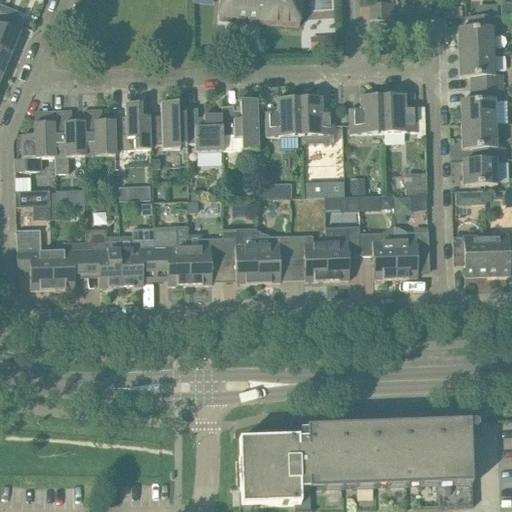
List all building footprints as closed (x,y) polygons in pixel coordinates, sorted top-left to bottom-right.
[(300,0),(221,0),(219,22),(298,29),(300,0)] [(393,21),(392,5),(369,6),(370,22),(393,21)] [(17,14),(0,8),(0,20),(13,26),(17,14)] [(457,31),(458,55),(492,54),(491,31),(500,31),(500,18),(488,18),(468,19),(468,31),(457,31)] [(0,52),(10,57),(19,35),(0,28),(0,27),(0,52)] [(0,77),(1,78),(10,57),(0,52),(0,77)] [(492,54),(458,55),(459,79),(470,79),(470,91),(502,90),(502,77),(493,77),(492,54)] [(459,103),(460,127),(495,126),(494,103),(503,103),(502,90),(470,91),(470,103),(459,103)] [(404,97),(381,98),(383,136),(416,135),(416,109),(404,110),(404,97)] [(349,137),(383,136),(381,98),(359,99),(360,111),(348,112),(349,132),(349,137)] [(320,100),(298,101),(299,139),(333,137),(333,132),(332,112),(321,112),(320,100)] [(266,140),(299,139),(298,101),(276,101),(276,114),(265,114),(265,134),(266,140)] [(232,109),(221,109),(221,117),(222,137),(222,154),(258,153),(257,122),(257,102),(239,102),(239,104),(240,104),(240,113),(233,113),(232,109)] [(149,119),(150,147),(161,147),(161,152),(179,152),(179,146),(186,146),(185,111),(185,109),(184,109),(184,110),(177,110),(177,104),(160,105),(160,118),(149,119)] [(149,119),(141,119),(141,106),(124,106),(125,119),(113,120),(113,123),(114,158),(115,172),(121,172),(120,153),(150,152),(150,147),(149,119)] [(185,111),(186,146),(194,146),(194,155),(222,154),(222,137),(221,117),(203,117),(203,122),(197,122),(197,111),(185,111)] [(82,124),(84,158),(95,158),(95,159),(114,158),(113,123),(101,124),(101,113),(81,114),(82,124)] [(71,114),(51,115),(52,125),(53,160),(54,160),(54,159),(65,159),(65,160),(84,159),(82,124),(81,114),(82,124),(71,125),(71,114)] [(39,161),(53,160),(52,125),(51,115),(52,125),(33,126),(34,137),(21,138),(22,161),(13,161),(14,175),(24,175),(24,176),(39,175),(39,161)] [(461,163),(461,164),(505,162),(504,149),(495,149),(495,126),(460,127),(461,151),(472,151),(473,163),(461,163)] [(505,163),(505,162),(461,164),(462,188),(482,187),(497,187),(496,163),(505,163)] [(412,185),(404,187),(405,197),(425,197),(424,176),(411,176),(412,185)] [(365,198),(364,181),(350,182),(351,198),(365,198)] [(343,184),(328,184),(328,200),(344,199),(343,184)] [(270,187),(260,187),(260,202),(271,201),(270,187)] [(127,189),(118,190),(118,205),(128,204),(127,189)] [(250,193),(250,202),(260,202),(259,189),(254,189),(250,193)] [(49,208),(49,193),(14,194),(15,210),(49,208)] [(64,193),(55,193),(56,208),(65,208),(64,193)] [(468,201),(474,206),(485,206),(484,196),(468,196),(468,201)] [(392,198),(379,199),(379,206),(385,212),(392,212),(392,198)] [(403,216),(411,207),(411,199),(393,200),(394,216),(403,216)] [(195,204),(186,205),(187,216),(195,216),(195,204)] [(61,209),(50,210),(50,222),(62,222),(61,209)] [(167,289),(189,288),(188,250),(176,250),(175,230),(153,231),(154,265),(166,265),(167,289)] [(393,230),(393,243),(395,281),(417,281),(416,257),(428,256),(427,234),(408,235),(406,235),(398,230),(393,230)] [(154,265),(153,231),(131,232),(131,242),(119,242),(119,252),(120,290),(142,290),(142,265),(154,265)] [(222,241),(222,263),(235,262),(235,287),(257,286),(256,248),(256,233),(256,231),(222,232),(222,241)] [(120,290),(119,252),(106,252),(106,232),(84,233),(84,245),(85,267),(97,267),(98,291),(120,290)] [(52,292),(50,254),(38,255),(37,233),(15,233),(17,269),(29,269),(29,293),(52,292)] [(279,261),(291,261),(290,239),(269,239),(256,233),(256,248),(257,286),(280,285),(279,261)] [(337,245),(325,245),(326,284),(348,283),(347,259),(360,258),(359,236),(337,237),(337,245)] [(372,282),(395,281),(393,243),(381,244),(380,236),(359,236),(360,258),(372,258),(372,282)] [(485,238),(487,279),(509,278),(508,262),(511,262),(511,238),(508,238),(508,237),(485,238)] [(290,239),(291,261),(303,260),(304,284),(326,284),(325,245),(312,246),(312,238),(290,239)] [(464,279),(487,279),(485,238),(463,239),(463,240),(452,240),(453,264),(464,264),(464,279)] [(200,249),(188,250),(189,288),(211,287),(210,263),(222,263),(222,241),(200,241),(200,249)] [(63,254),(50,254),(52,292),(74,292),(73,268),(85,267),(84,245),(63,246),(63,254)] [(470,428),(470,425),(300,430),(300,442),(298,442),(298,440),(252,442),(252,441),(238,442),(239,462),(249,462),(249,488),(240,488),(240,509),(294,507),(294,511),(308,511),(308,493),(309,493),(308,483),(321,483),(321,493),(341,492),(341,482),(353,482),(354,492),(373,491),(373,481),(386,481),(386,491),(405,490),(405,480),(418,480),(418,490),(438,489),(438,510),(437,510),(437,511),(472,510),(470,434),(474,433),(475,433),(476,433),(476,432),(477,431),(478,430),(478,429),(477,428),(477,427),(476,426),(475,425),(474,425),(473,425),(471,426),(470,427),(470,428)]
